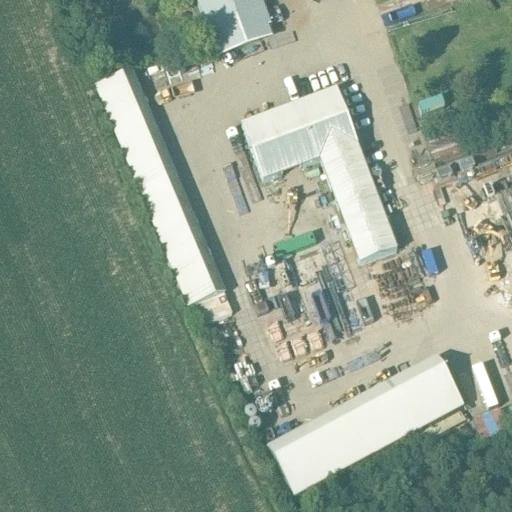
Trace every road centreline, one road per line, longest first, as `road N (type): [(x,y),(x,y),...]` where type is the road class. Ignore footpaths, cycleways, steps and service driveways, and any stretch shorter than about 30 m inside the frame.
road 1 (unknown): [(348,38),(388,160),(445,286),(425,325),(321,381),(269,391),(228,309),(169,139),(180,110),(212,92)]
road 2 (unknown): [(212,92),(348,38)]
